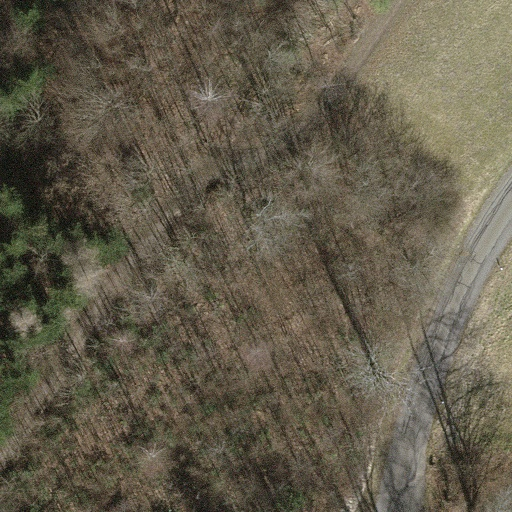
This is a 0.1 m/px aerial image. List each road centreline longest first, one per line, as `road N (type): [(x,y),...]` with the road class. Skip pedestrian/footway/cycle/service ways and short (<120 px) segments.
road 1 (unclassified): [(404,511),(462,328),(511,218)]
road 2 (track): [(0,496),(160,248)]
